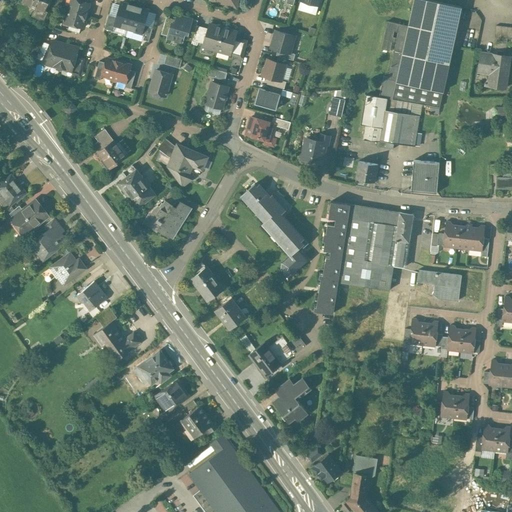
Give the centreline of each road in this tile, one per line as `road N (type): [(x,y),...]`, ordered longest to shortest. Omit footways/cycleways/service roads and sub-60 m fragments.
road 1 (secondary): [(318,511),(160,298)]
road 2 (residential): [(503,208),(370,195),(245,154)]
road 3 (secondary): [(160,298),(0,97)]
road 4 (residential): [(503,208),(477,384),(481,409),(511,417)]
road 5 (residential): [(245,154),(160,298)]
road 6 (residential): [(224,143),(256,37),(248,23)]
